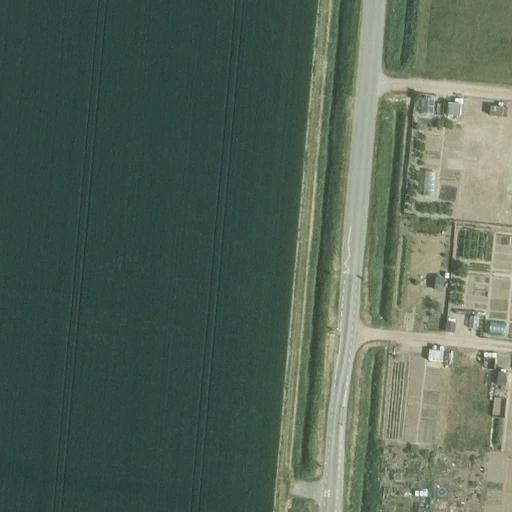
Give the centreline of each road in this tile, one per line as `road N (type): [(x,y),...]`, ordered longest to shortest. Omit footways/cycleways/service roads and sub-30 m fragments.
road 1 (tertiary): [(330,511),(373,0)]
road 2 (track): [(346,333),(511,349)]
road 3 (track): [(366,84),(511,95)]
